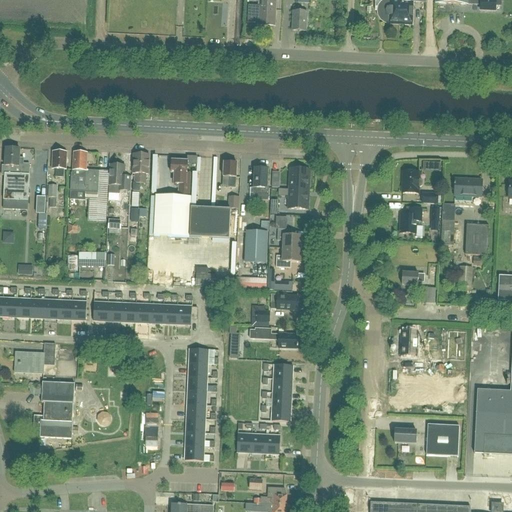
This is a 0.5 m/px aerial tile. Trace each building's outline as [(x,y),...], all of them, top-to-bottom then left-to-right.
[(248,7),(248,24),(259,25),(258,26),(274,27),(275,0),(258,0),(258,3),(260,3),(259,8),(248,7)] [(375,0),(375,12),(379,13),(390,13),(391,2),(391,0),(375,0)] [(412,4),(408,4),(408,0),(391,0),(391,2),(390,13),(379,13),(380,17),(382,20),(386,23),(390,24),(411,25),(412,4)] [(435,0),(436,4),(469,6),(469,5),(481,5),(480,12),(495,12),(495,6),(500,6),(500,0),(435,0)] [(306,33),(307,14),(293,14),(292,33),(306,33)] [(2,175),(5,175),(29,176),(29,166),(19,165),(19,150),(6,150),(5,167),(2,167),(2,175)] [(60,153),(60,152),(54,152),(54,153),(52,153),(52,170),(56,170),(55,178),(63,179),(64,171),(66,171),(66,154),(60,153)] [(71,175),(70,194),(83,194),(82,201),(86,201),(89,201),(88,222),(106,223),(108,173),(97,172),(86,172),(87,154),(81,154),(80,153),(76,153),(75,154),(74,154),(73,171),(73,175),(71,175)] [(140,184),(141,156),(133,155),(132,175),(135,175),(134,184),(133,184),(133,192),(139,192),(140,184)] [(141,156),(140,184),(145,184),(146,175),(148,175),(149,156),(141,156)] [(180,199),(189,199),(190,175),(187,175),(187,162),(172,161),(171,174),(174,174),(173,185),(180,185),(180,199)] [(222,165),(222,170),(223,171),(223,178),(229,178),(229,185),(228,189),(235,189),(236,178),(237,164),(224,164),(224,165),(222,165)] [(130,192),(130,178),(124,178),(125,167),(110,166),(108,194),(109,194),(118,195),(119,191),(130,192)] [(268,195),(269,188),(267,187),(268,170),(254,169),(253,189),(259,189),(258,194),(268,195)] [(289,190),(309,191),(310,171),(290,170),(289,190)] [(421,188),(422,187),(423,182),(421,181),(419,181),(419,174),(403,173),(402,194),(418,195),(419,188),(421,188)] [(29,176),(5,175),(3,210),(28,211),(29,176)] [(481,199),(482,183),(456,181),(455,197),(481,199)] [(57,199),(58,187),(48,186),(48,198),(50,199),(49,208),(55,208),(56,199),(57,199)] [(259,189),(253,189),(250,189),(250,201),(268,202),(268,195),(258,194),(259,189)] [(279,190),(278,197),(289,197),(288,210),(308,211),(309,191),(289,190),(279,190)] [(70,194),(70,201),(86,202),(86,201),(82,201),(83,194),(70,194)] [(109,194),(109,202),(119,203),(119,195),(118,195),(109,194)] [(422,194),(421,205),(438,206),(439,195),(422,194)] [(238,210),(239,198),(229,197),(228,209),(238,210)] [(190,199),(189,199),(180,199),(155,198),(153,238),(229,241),(230,211),(190,209),(190,199)] [(37,199),(36,215),(39,215),(45,216),(46,199),(37,199)] [(453,247),(455,206),(442,205),(440,247),(453,247)] [(439,222),(439,208),(431,208),(431,222),(439,222)] [(420,223),(421,210),(409,210),(409,217),(401,217),(400,235),(415,236),(415,239),(422,239),(423,228),(416,228),(416,223),(420,223)] [(45,216),(39,215),(38,230),(46,231),(47,216),(45,216)] [(276,222),(276,230),(278,230),(286,230),(287,219),(279,218),(278,222),(276,222)] [(120,231),(121,222),(108,221),(108,230),(120,231)] [(262,223),(261,233),(269,233),(269,224),(262,223)] [(69,226),(68,235),(75,235),(77,232),(77,229),(75,226),(69,226)] [(487,257),(489,228),(467,227),(465,256),(487,257)] [(283,250),(301,251),(301,237),(292,237),(293,231),(286,230),(278,230),(277,242),(283,242),(283,250)] [(265,264),(266,234),(247,233),(246,263),(265,264)] [(3,245),(14,246),(14,235),(3,234),(3,245)] [(300,263),(301,251),(283,250),(282,257),(277,257),(276,269),(291,269),(291,263),(300,263)] [(79,269),(97,269),(97,254),(79,254),(79,269)] [(76,272),(77,258),(67,257),(67,272),(76,272)] [(471,288),(472,269),(459,268),(458,288),(471,288)] [(198,275),(197,287),(233,288),(233,277),(198,275)] [(424,284),(424,277),(418,276),(403,275),(402,287),(418,288),(418,283),(424,284)] [(511,278),(499,278),(498,302),(511,302),(511,278)] [(236,279),(236,290),(266,292),(267,281),(236,279)] [(434,305),(435,290),(419,289),(419,304),(434,305)] [(298,311),(298,298),(287,298),(287,296),(277,296),(272,295),(271,303),(271,310),(298,311)] [(3,300),(3,318),(16,319),(17,300),(3,300)] [(30,319),(31,301),(17,300),(16,319),(30,319)] [(44,320),(45,302),(31,301),(30,319),(44,320)] [(58,321),(59,302),(45,302),(44,320),(58,321)] [(72,321),(72,303),(59,302),(58,321),(72,321)] [(72,303),(72,321),(86,322),(87,304),(72,303)] [(108,323),(108,304),(94,304),(93,322),(108,323)] [(122,324),(122,305),(108,304),(108,323),(122,324)] [(136,324),(136,306),(122,305),(122,324),(136,324)] [(150,325),(150,306),(136,306),(136,324),(150,325)] [(164,326),(164,307),(150,306),(150,325),(164,326)] [(177,326),(178,308),(164,307),(164,326),(177,326)] [(192,308),(186,308),(178,308),(177,326),(191,327),(191,321),(192,309),(192,308)] [(257,323),(269,324),(270,314),(257,314),(257,323)] [(271,336),(271,331),(255,330),(255,332),(250,332),(250,340),(279,341),(278,349),(296,350),(297,337),(286,336),(286,335),(279,335),(279,336),(271,336)] [(418,334),(402,333),(401,357),(417,358),(418,334)] [(464,361),(466,334),(449,333),(448,361),(464,361)] [(54,367),(55,346),(45,346),(45,355),(15,354),(14,374),(43,376),(44,367),(54,367)] [(231,347),(230,359),(238,360),(239,348),(231,347)] [(190,350),(189,365),(207,366),(218,366),(219,360),(214,360),(215,352),(213,351),(208,351),(190,350)] [(207,379),(207,366),(189,365),(189,379),(207,379)] [(274,380),(292,381),(293,367),(274,366),(274,380)] [(511,366),(511,384),(509,384),(509,383),(507,383),(507,386),(511,386),(511,394),(478,392),(475,456),(511,457),(511,366)] [(206,393),(207,379),(189,379),(188,392),(206,393)] [(291,395),(292,381),(274,380),(273,394),(291,395)] [(464,383),(447,382),(445,410),(462,411),(464,383)] [(41,418),(40,433),(40,439),(72,441),(75,385),(42,384),(41,405),(44,405),(43,418),(41,418)] [(206,407),(206,393),(188,392),(187,406),(206,407)] [(291,409),(291,395),(273,394),(272,408),(291,409)] [(205,421),(206,407),(187,406),(187,420),(205,421)] [(290,423),(291,409),(272,408),(272,423),(290,423)] [(98,425),(105,425),(105,422),(109,421),(109,413),(97,414),(98,425)] [(186,434),(204,435),(205,421),(187,420),(186,434)] [(426,457),(458,458),(459,428),(428,426),(426,457)] [(395,431),(395,445),(416,446),(416,432),(395,431)] [(204,448),(204,435),(186,434),(186,448),(204,448)] [(251,454),(252,436),(238,435),(237,454),(251,454)] [(265,455),(266,437),(252,436),(251,454),(265,455)] [(266,437),(265,455),(279,456),(280,438),(266,437)] [(203,457),(204,448),(186,448),(185,462),(203,463),(203,457)] [(261,492),(262,481),(249,480),(249,491),(261,492)] [(222,485),(221,493),(234,493),(234,485),(222,485)] [(255,505),(287,507),(287,497),(285,496),(285,490),(269,490),(268,499),(262,499),(261,500),(255,500),(255,505)]
